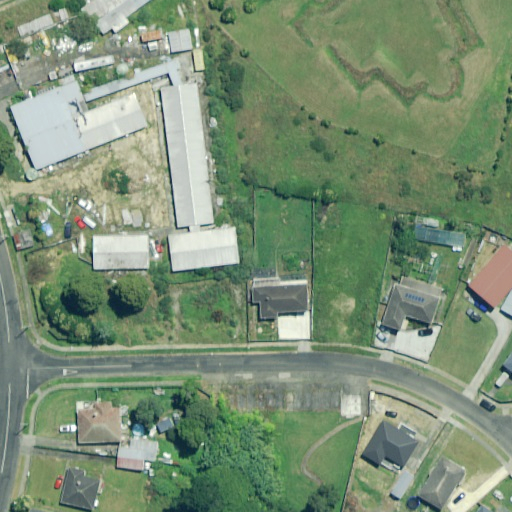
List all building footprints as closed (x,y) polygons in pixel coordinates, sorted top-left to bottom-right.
[(93,0),(77,12),(96,39),(142,6),(137,0),(93,0)] [(74,33),(64,25),(45,46),(55,55),(74,33)] [(192,49),(189,30),(169,33),(172,52),(192,49)] [(203,49),(192,50),(194,71),(204,70),(203,49)] [(155,91),(170,230),(202,227),(187,88),(155,91)] [(5,109),(28,169),(138,125),(127,95),(66,120),(54,90),(5,109)] [(463,234),(415,227),(413,239),(461,246),(463,234)] [(20,231),(11,233),(16,251),(25,249),(20,231)] [(163,238),(166,276),(230,271),(227,234),(163,238)] [(140,272),(141,242),(84,242),(84,272),(140,272)] [(511,287),(511,251),(503,245),(469,286),(495,308),(511,287)] [(444,300),(440,299),(443,289),(402,276),(398,287),(394,286),(382,325),(401,331),(405,316),(436,325),(444,300)] [(307,312),(307,286),(252,288),(252,303),(260,303),(261,319),(277,319),(277,313),(307,312)] [(491,319),(476,306),(469,315),(484,327),(491,319)] [(511,353),(503,365),(511,372),(511,353)] [(339,415),(358,414),(358,394),(338,394),(339,415)] [(111,404),(96,404),(96,409),(79,410),(79,443),(122,442),(122,408),(111,408),(111,404)] [(417,443),(383,422),(364,454),(380,464),(385,455),(403,465),(417,443)] [(158,442),(132,439),(131,448),(119,447),(117,467),(143,470),(145,460),(155,461),(158,442)] [(465,472),(443,457),(418,495),(441,510),(465,472)] [(85,472),(69,468),(61,503),(93,510),(100,480),(84,477),(85,472)] [(415,476),(405,471),(392,494),(401,499),(415,476)]
